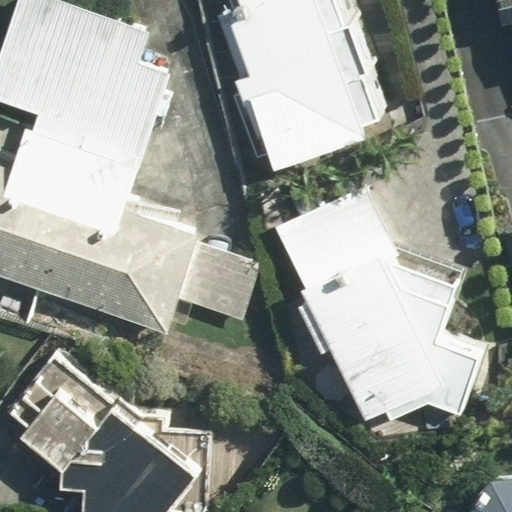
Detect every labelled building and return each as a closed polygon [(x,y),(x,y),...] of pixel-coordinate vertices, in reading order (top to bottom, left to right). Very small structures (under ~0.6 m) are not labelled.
[(189,55),(156,44),(166,13),(127,0),(26,0),(0,77),(0,81),(47,98),(28,152),(0,142),(0,257),(182,320),(193,286),(254,307),(272,252),(212,232),(217,217),(142,191),(189,55)] [(391,111),(385,96),(401,90),(366,0),(246,0),(248,3),(231,9),(279,136),(295,130),(301,145),(391,111)] [(291,205),(383,397),(448,367),(482,399),(501,336),(457,324),(475,259),(418,234),(383,161),(291,205)] [(170,416),(70,339),(20,397),(81,449),(80,471),(98,472),(97,502),(88,511),(175,511),(185,500),(222,503),(229,421),(170,416)] [(511,511),(511,459),(510,460),(483,489),(486,511),(511,511)]
